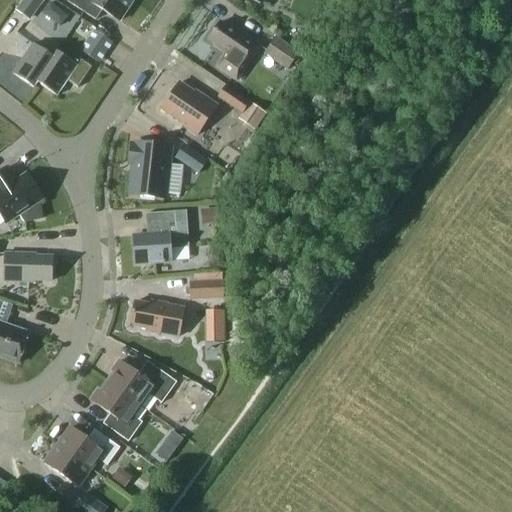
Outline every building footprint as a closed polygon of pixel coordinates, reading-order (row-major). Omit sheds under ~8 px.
[(44,1),(42,0),(23,0),(15,10),(28,21),(44,1)] [(131,3),(127,0),(68,0),(67,1),(96,20),(102,10),(119,21),(131,3)] [(214,46),(224,53),(214,68),(236,83),(245,68),(260,46),(228,25),(227,27),(220,22),(209,39),(215,44),(214,46)] [(114,44),(94,29),(79,49),(99,64),(114,44)] [(299,52),(276,37),(264,55),(287,71),(299,52)] [(33,88),(37,83),(37,82),(53,58),(53,57),(56,52),(53,57),(33,44),(13,74),(33,88)] [(67,59),(56,52),(53,57),(53,58),(37,82),(37,83),(56,96),(66,81),(77,88),(91,67),(71,53),(67,59)] [(179,83),(162,109),(184,124),(183,126),(197,136),(217,105),(203,96),(201,98),(179,83)] [(266,114),(227,86),(218,98),(242,114),(239,119),(255,130),(266,114)] [(129,161),(129,162),(134,163),(134,165),(134,168),(133,174),(131,194),(164,198),(164,194),(165,188),(167,173),(168,165),(168,161),(169,148),(147,145),(136,144),(136,146),(131,146),(129,161)] [(209,160),(184,144),(174,158),(199,175),(209,160)] [(43,220),(39,202),(43,199),(26,174),(16,181),(8,167),(0,172),(0,213),(6,223),(18,215),(24,224),(43,220)] [(218,225),(217,209),(200,210),(202,226),(218,225)] [(171,262),(170,249),(189,247),(186,211),(175,212),(145,214),(147,235),(133,236),(135,264),(171,262)] [(5,254),(4,282),(35,282),(35,281),(51,281),(52,257),(36,256),(36,254),(5,254)] [(188,283),(190,301),(224,299),(223,273),(193,275),(194,283),(188,283)] [(179,337),(184,308),(151,302),(151,305),(135,302),(130,325),(147,328),(146,331),(179,337)] [(224,327),(224,311),(208,311),(209,327),(224,327)] [(0,357),(18,364),(29,334),(0,323),(0,357)] [(114,373),(107,382),(140,406),(149,394),(162,403),(176,382),(147,362),(138,375),(119,361),(111,371),(114,373)] [(133,416),(140,406),(107,382),(100,392),(98,390),(91,400),(110,414),(103,424),(128,442),(142,423),(133,416)] [(71,428),(58,446),(90,469),(98,459),(107,465),(119,448),(94,430),(88,440),(71,428)] [(174,451),(182,439),(171,432),(163,443),(174,451)] [(90,469),(58,446),(45,464),(78,487),(90,469)] [(141,497),(150,485),(124,467),(116,479),(141,497)] [(105,511),(108,509),(85,491),(69,511),(105,511)]
